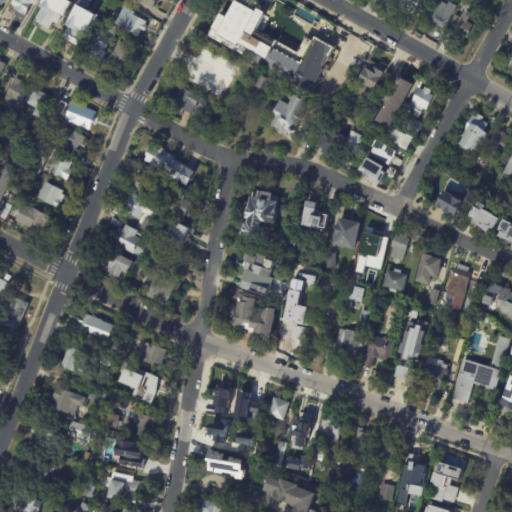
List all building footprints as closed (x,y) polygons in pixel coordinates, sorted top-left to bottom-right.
[(38,0),(38,1),(35,7),(32,5),(26,17),(14,10),(15,7),(13,6),(16,0),(38,0)] [(65,17),(63,16),(58,25),(54,23),(50,30),(39,24),(40,22),(36,20),(43,9),(41,8),(45,0),(66,0),(74,4),(66,17),(65,17)] [(81,0),(93,0),(89,9),(79,4),(81,0)] [(139,0),(163,0),(161,4),(160,3),(156,9),(139,0)] [(298,55),(305,59),(317,37),(337,49),(311,95),(209,37),(222,13),(227,16),(225,19),(227,20),(238,0),(252,0),(264,7),(251,28),(298,55)] [(423,0),(415,16),(401,7),(405,0),(423,0)] [(458,7),(459,7),(446,30),(436,24),(434,27),(430,24),(436,14),(434,13),(441,0),(446,0),(445,3),(449,6),(451,2),(458,7)] [(458,39),(452,36),(455,31),(450,28),(459,10),(465,13),(471,2),(478,6),(472,17),(478,20),(469,38),(463,35),(460,40),(458,39)] [(91,12),(99,16),(86,39),(83,37),(77,46),(63,38),(69,27),(68,26),(80,6),(91,12)] [(131,11),(136,13),(135,16),(148,23),(146,26),(148,27),(145,32),(143,31),(140,38),(116,24),(126,8),(131,11)] [(125,36),(131,39),(125,50),(136,56),(130,66),(129,66),(127,70),(121,66),(117,74),(107,69),(125,36)] [(99,41),(109,47),(106,53),(107,54),(103,62),(84,51),(93,37),(99,41)] [(191,68),(199,53),(197,51),(199,48),(201,49),(204,44),(221,54),(215,66),(220,69),(212,83),(207,80),(200,93),(183,84),(186,79),(183,78),(185,74),(187,75),(191,68)] [(387,70),(389,71),(381,86),(363,77),(373,58),(384,64),(382,68),(387,70)] [(21,85),(24,86),(23,87),(29,90),(21,103),(22,104),(18,111),(10,106),(11,103),(5,100),(17,79),(22,82),(21,84),(21,85)] [(392,130),(379,123),(386,111),(388,112),(390,109),(379,104),(384,95),(393,101),(404,81),(415,87),(392,130)] [(199,97),(208,102),(200,116),(193,113),(192,115),(169,103),(178,86),(199,97)] [(428,89),(433,92),(431,95),(436,97),(428,111),(425,110),(420,119),(407,112),(420,89),(424,91),(426,88),(428,89)] [(49,99),(52,101),(41,120),(33,116),(36,109),(27,104),(35,89),(48,96),(47,98),(49,99)] [(287,135),(283,136),(272,129),(274,127),(273,126),(277,118),(274,116),(283,102),(290,106),(296,96),(311,105),(296,129),(298,134),(292,136),(291,133),(287,135)] [(64,102),(69,105),(63,117),(56,113),(61,101),(64,102)] [(95,119),(90,131),(66,122),(73,103),(97,113),(95,119)] [(427,112),(434,116),(430,123),(423,119),(427,112)] [(485,118),(486,118),(484,121),(491,125),(487,132),(492,135),(482,152),(477,150),(475,152),(469,149),(469,150),(464,148),(464,146),(462,145),(466,138),(463,137),(475,116),(478,118),(480,115),(485,118)] [(423,127),(419,135),(409,129),(415,120),(424,125),(423,127)] [(3,130),(5,125),(11,128),(8,133),(3,130)] [(87,146),(85,150),(83,149),(80,153),(57,140),(65,127),(87,139),(85,143),(88,145),(87,146)] [(415,142),(410,150),(403,147),(402,148),(399,146),(400,145),(391,141),(396,130),(409,137),(410,136),(416,139),(415,142)] [(503,132),(511,137),(511,139),(504,154),(489,146),(499,130),(503,132)] [(324,154),(325,151),(319,148),(329,132),(335,135),(337,132),(348,138),(335,160),(324,154)] [(359,135),(369,141),(359,161),(360,162),(356,169),(339,160),(353,132),(359,135)] [(45,166),(44,167),(49,170),(45,177),(41,174),(40,176),(28,169),(28,168),(24,166),(32,151),(19,144),(25,133),(34,139),(34,140),(42,144),(41,146),(53,152),(45,166)] [(399,152),(401,154),(393,167),(372,155),(380,141),(399,152)] [(157,146),(167,151),(166,153),(176,158),(174,161),(197,174),(190,187),(157,170),(157,168),(146,162),(148,157),(146,156),(149,151),(152,152),(156,145),(157,146)] [(511,154),(503,173),(511,178),(511,177),(511,154)] [(73,164),(70,170),(73,172),(68,182),(49,172),(57,155),(73,164)] [(386,167),(388,168),(386,172),(389,174),(383,185),(378,183),(377,185),(375,184),(377,182),(368,177),(369,176),(368,175),(369,171),(364,168),(369,158),(386,167)] [(159,184),(162,186),(154,200),(135,191),(139,182),(137,181),(140,174),(159,184)] [(0,176),(2,178),(8,181),(0,195),(0,176)] [(63,200),(61,204),(60,203),(57,209),(38,199),(40,194),(39,193),(40,191),(41,192),(46,183),(63,192),(62,195),(65,197),(63,200)] [(17,185),(28,191),(24,200),(12,194),(17,185)] [(466,186),(474,191),(468,201),(464,199),(456,214),(449,210),(448,212),(434,204),(443,189),(451,194),(452,193),(459,197),(465,186),(466,186)] [(186,194),(197,200),(194,204),(198,207),(191,219),(189,218),(188,220),(172,211),(180,199),(174,195),(178,189),(186,194)] [(263,192),(275,193),(275,196),(280,197),(279,201),(280,201),(279,212),(280,212),(278,220),(277,224),(265,222),(263,233),(262,233),(261,240),(245,237),(247,223),(250,223),(251,219),(248,218),(250,206),(252,207),(254,193),(261,194),(261,191),(263,192)] [(511,210),(501,204),(508,193),(511,195),(511,210)] [(161,210),(156,220),(145,214),(142,220),(126,212),(130,205),(128,204),(133,195),(161,210)] [(498,217),(492,227),(488,225),(486,229),(473,221),(475,217),(468,213),(469,210),(471,210),(472,208),(471,207),(473,204),(474,205),(477,199),(484,203),(482,207),(492,213),(498,217)] [(6,221),(1,219),(11,200),(16,202),(6,221)] [(322,213),(332,215),(329,228),(321,227),(320,230),(305,226),(310,201),(320,204),(318,212),(322,213)] [(25,206),(51,220),(45,232),(33,226),(31,230),(16,222),(18,217),(13,214),(18,203),(25,207),(25,206)] [(511,222),(511,242),(499,234),(502,229),(500,228),(499,229),(497,228),(503,217),(509,221),(510,220),(511,222)] [(160,226),(162,226),(156,237),(141,229),(147,218),(160,226)] [(342,219),(363,223),(357,250),(335,245),(341,218),(342,219)] [(111,223),(113,219),(124,225),(122,228),(120,227),(119,229),(111,224),(111,223)] [(386,231),(388,231),(379,256),(382,257),(381,261),(375,260),(377,256),(362,251),(373,222),(381,225),(380,228),(386,231)] [(187,228),(193,231),(183,251),(168,243),(178,223),(187,228)] [(139,232),(137,237),(142,240),(138,247),(140,247),(139,248),(146,251),(142,259),(115,245),(118,238),(116,237),(121,228),(125,231),(127,226),(139,232)] [(411,240),(412,240),(404,262),(392,258),(395,249),(392,248),(396,235),(400,236),(401,233),(409,235),(407,239),(411,240)] [(184,256),(181,262),(184,264),(181,269),(178,267),(175,274),(159,265),(169,248),(184,256)] [(136,264),(130,275),(125,273),(121,280),(113,276),(113,275),(99,268),(107,250),(136,264)] [(336,254),(337,268),(329,269),(329,254),(336,254)] [(437,258),(445,260),(440,278),(436,277),(435,281),(433,280),(432,285),(418,282),(425,254),(436,256),(435,258),(437,258)] [(242,287),(244,280),(247,281),(250,271),(245,269),(247,261),(250,262),(252,255),(261,257),(262,255),(271,257),(271,256),(279,259),(274,278),(276,279),(272,291),(271,291),(269,296),(241,288),(242,287)] [(150,259),(158,263),(155,270),(147,266),(150,259)] [(138,263),(145,266),(141,274),(135,271),(138,263)] [(467,290),(463,301),(475,305),(469,321),(449,315),(454,297),(446,295),(454,268),(456,269),(457,265),(469,268),(467,273),(472,274),(467,290)] [(388,270),(395,272),(396,269),(403,271),(402,274),(409,275),(404,292),(398,290),(397,294),(390,292),(390,289),(383,287),(388,270)] [(291,311),(291,315),(284,314),(288,290),(290,290),(293,275),(304,278),(300,303),(293,302),(291,311)] [(171,282),(168,288),(175,291),(168,307),(148,297),(158,276),(162,278),(162,277),(171,281),(171,282)] [(0,299),(5,302),(12,286),(0,280),(0,299)] [(490,282),(501,286),(501,285),(511,288),(511,313),(502,311),(503,308),(494,305),(495,302),(484,298),(489,282),(490,282)] [(361,302),(349,299),(352,286),(365,289),(362,302),(361,302)] [(439,291),(441,292),(437,306),(429,304),(432,289),(439,291)] [(277,309),(273,337),(271,337),(271,339),(264,338),(264,335),(251,333),(251,331),(244,330),(244,328),(235,326),(236,323),(237,323),(237,321),(234,321),(235,316),(238,316),(241,295),(246,296),(246,297),(249,298),(258,299),(257,307),(267,309),(267,308),(277,309)] [(25,305),(10,342),(0,336),(0,321),(10,297),(25,305)] [(306,337),(305,340),(302,339),(301,343),(299,342),(298,346),(286,342),(288,338),(286,338),(291,320),(292,320),(295,312),(293,311),(295,303),(299,304),(297,310),(302,311),(305,304),(313,307),(306,330),(305,330),(305,332),(307,332),(306,337)] [(363,311),(372,313),(369,326),(360,324),(362,311),(363,311)] [(80,322),(81,318),(84,319),(86,315),(104,321),(103,322),(115,326),(110,341),(80,330),(82,324),(79,323),(80,322)] [(421,354),(427,322),(417,320),(415,331),(404,328),(399,356),(413,359),(414,353),(421,354)] [(472,324),(469,336),(456,332),(459,321),(472,324)] [(327,342),(323,354),(312,350),(314,347),(312,346),(314,338),(310,337),(313,326),(332,332),(330,341),(327,340),(327,342)] [(363,334),(368,335),(364,349),(361,348),(357,361),(340,357),(347,330),(363,334)] [(134,337),(127,359),(121,357),(127,335),(134,337)] [(503,335),(511,337),(511,344),(505,366),(502,365),(501,369),(500,368),(494,388),(472,381),(466,401),(451,397),(463,357),(494,367),(496,363),(493,362),(502,335),(503,335)] [(373,337),(385,340),(385,338),(392,340),(391,341),(396,342),(391,362),(376,358),(373,369),(364,367),(372,337),(373,337)] [(104,359),(111,340),(123,345),(113,369),(102,365),(104,359)] [(168,355),(164,366),(142,358),(147,343),(169,351),(168,355)] [(65,359),(69,347),(90,355),(82,376),(61,368),(65,359)] [(511,398),(502,395),(510,372),(511,372),(511,354),(511,350),(511,398)] [(446,364),(444,369),(449,371),(446,378),(444,377),(439,391),(422,385),(429,366),(427,365),(430,358),(446,364)] [(409,383),(398,380),(404,359),(419,363),(413,384),(409,383)] [(115,374),(118,364),(131,368),(123,394),(110,390),(115,374)] [(152,376),(159,379),(152,396),(136,390),(143,372),(152,376)] [(217,378),(232,384),(227,398),(230,399),(228,404),(210,398),(213,388),(212,387),(213,384),(214,384),(217,378)] [(86,399),(91,387),(106,394),(101,405),(86,399)] [(51,398),(56,388),(84,399),(80,408),(77,406),(72,419),(50,410),(53,401),(51,400),(51,398)] [(254,391),(261,394),(254,411),(246,408),(243,416),(236,413),(244,388),(254,391)] [(283,401),(289,403),(283,422),(266,416),(270,404),(271,404),(273,398),(283,401)] [(264,403),(261,412),(256,410),(259,401),(264,403)] [(313,412),(314,412),(306,437),(296,434),(297,433),(292,431),(294,426),(292,425),(298,407),(313,412)] [(324,412),(343,416),(343,420),(343,424),(342,424),(338,443),(321,440),(322,434),(319,433),(324,412)] [(133,413),(155,419),(149,440),(136,436),(140,424),(129,421),(131,413),(133,413)] [(118,416),(117,422),(119,422),(118,426),(116,426),(116,427),(105,425),(107,414),(118,416)] [(321,422),(316,441),(307,439),(312,420),(321,422)] [(90,428),(86,441),(66,434),(70,422),(90,428)] [(231,425),(227,443),(220,441),(224,423),(231,425)] [(210,441),(224,443),(227,426),(212,424),(210,441)] [(368,435),(364,454),(348,450),(353,427),(362,429),(362,433),(368,435)] [(63,436),(58,454),(32,445),(38,428),(63,436)] [(387,436),(390,436),(389,439),(395,440),(393,459),(377,457),(380,435),(387,436)] [(254,439),(239,437),(238,449),(253,451),(254,439)] [(264,441),(259,462),(251,460),(256,439),(264,441)] [(146,456),(144,463),(143,463),(141,471),(128,468),(129,465),(122,463),(126,441),(148,445),(146,456)] [(278,442),(284,443),(279,469),(272,468),(277,442),(278,442)] [(422,447),(416,474),(400,470),(406,443),(422,447)] [(219,470),(202,467),(205,450),(224,454),(222,470),(219,470)] [(93,460),(95,451),(100,452),(99,455),(103,456),(101,462),(93,460)] [(463,468),(465,460),(445,455),(443,463),(463,468)] [(49,467),(50,468),(44,483),(25,475),(31,459),(49,467)] [(331,463),(332,463),(327,483),(311,479),(316,459),(331,463)] [(463,474),(462,476),(468,478),(462,493),(456,491),(450,505),(438,500),(443,486),(433,483),(439,468),(455,474),(456,472),(463,474)] [(239,474),(250,477),(248,484),(237,481),(239,474)] [(367,476),(363,495),(354,493),(354,489),(353,489),(356,474),(367,476)] [(137,491),(136,498),(108,492),(111,477),(139,483),(137,491)] [(315,496),(310,509),(319,511),(293,511),(295,506),(273,499),(275,494),(265,491),(269,478),(281,482),(282,480),(299,486),(298,488),(316,494),(315,496)] [(66,482),(77,482),(76,495),(65,495),(66,482)] [(94,486),(91,499),(80,496),(83,483),(94,486)] [(383,485),(394,486),(391,502),(378,500),(381,484),(383,485)] [(36,511),(15,511),(12,511),(14,504),(9,502),(12,493),(17,495),(19,489),(36,495),(34,501),(39,503),(36,511)] [(80,500),(88,501),(87,508),(79,506),(80,500)] [(222,506),(221,510),(224,511),(223,511),(193,511),(196,500),(222,504),(222,506)]
